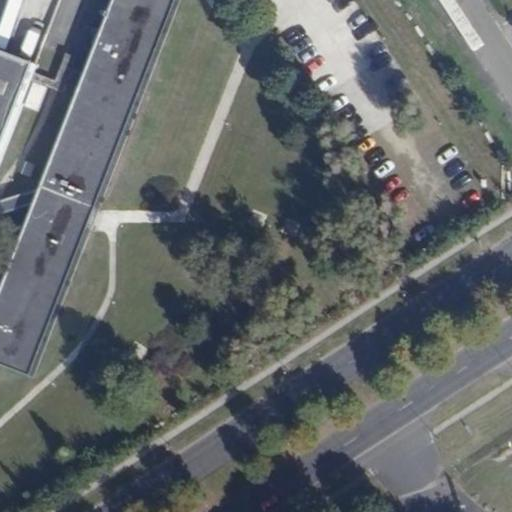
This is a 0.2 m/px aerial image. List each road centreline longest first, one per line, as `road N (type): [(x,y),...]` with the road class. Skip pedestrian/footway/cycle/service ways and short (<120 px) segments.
road 1 (secondary): [(511,257),(120,511)]
road 2 (secondary): [(242,511),(511,337)]
